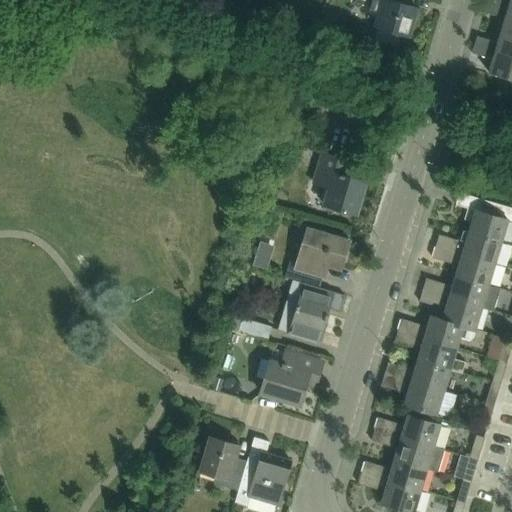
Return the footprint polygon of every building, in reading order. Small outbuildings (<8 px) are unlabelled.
[(354,0),(354,2),(365,5),(364,10),(377,14),(374,24),(409,34),(417,7),(394,0),(354,0)] [(511,10),(511,0),(509,0),(508,0),(486,0),(486,3),(511,10)] [(511,33),(511,10),(486,3),(484,11),(504,17),(501,30),(511,33)] [(511,55),(511,33),(501,30),(497,42),(476,35),(474,44),(511,55)] [(511,79),(511,55),(474,44),(471,52),(492,59),(488,72),(511,79)] [(355,213),(365,181),(349,176),(353,161),(322,152),(313,182),(328,186),(323,204),(355,213)] [(511,220),(511,207),(459,192),(455,204),(467,208),(463,219),(471,221),(468,231),(500,241),(507,219),(511,220)] [(348,240),(335,236),(307,228),(299,257),(291,255),(284,277),(304,282),(303,283),(319,287),(326,263),(339,267),(348,240)] [(494,263),(500,241),(468,231),(465,242),(438,234),(435,245),(494,263)] [(487,285),(494,263),(435,245),(431,257),(458,265),(455,275),(487,285)] [(499,288),(487,285),(455,275),(452,286),(425,277),(422,289),(481,306),(492,310),(499,288)] [(328,307),(335,310),(339,311),(344,294),(319,287),(303,283),(289,332),(318,341),(324,319),(325,319),(327,313),(326,313),(328,307)] [(474,328),(481,307),(481,306),(422,289),(418,301),(445,308),(442,318),(474,328)] [(471,340),(474,328),(442,318),(430,315),(427,326),(400,318),(397,330),(456,347),(459,336),(471,340)] [(270,340),(274,328),(237,317),(234,330),(270,340)] [(453,358),(456,347),(397,330),(393,341),(420,349),(417,359),(449,369),(461,372),(465,361),(453,358)] [(506,362),(511,342),(511,340),(505,338),(498,360),(506,362)] [(315,381),(318,374),(321,361),(285,350),(281,363),(270,360),(269,362),(260,360),(254,379),(263,382),(260,393),(298,404),(306,378),(315,381)] [(443,391),(449,369),(417,359),(414,369),(387,361),(384,373),(443,391)] [(500,384),(506,362),(498,360),(491,382),(500,384)] [(444,415),(451,393),(443,391),(384,373),(380,384),(407,392),(404,403),(444,415)] [(493,407),(500,384),(491,382),(485,404),(493,407)] [(486,428),(493,407),(485,404),(478,426),(486,428)] [(377,417),(374,428),(433,446),(440,423),(407,414),(404,425),(377,417)] [(443,448),(433,446),(374,428),(370,440),(397,448),(394,458),(427,468),(436,471),(443,448)] [(477,459),(484,438),(484,437),(476,434),(469,456),(477,459)] [(235,457),(238,444),(210,436),(199,470),(216,475),(213,483),(237,490),(238,490),(246,460),(235,457)] [(277,504),(290,460),(265,452),(269,441),(253,436),(246,460),(238,490),(237,490),(234,500),(247,503),(249,496),(277,504)] [(471,481),(477,459),(469,456),(463,479),(471,481)] [(420,490),(427,468),(394,458),(391,468),(364,460),(361,472),(420,490)] [(413,511),(420,490),(361,472),(357,483),(384,491),(381,502),(413,511)] [(464,503),(471,481),(463,479),(456,500),(464,503)] [(461,511),(464,503),(456,500),(452,511),(461,511)]
